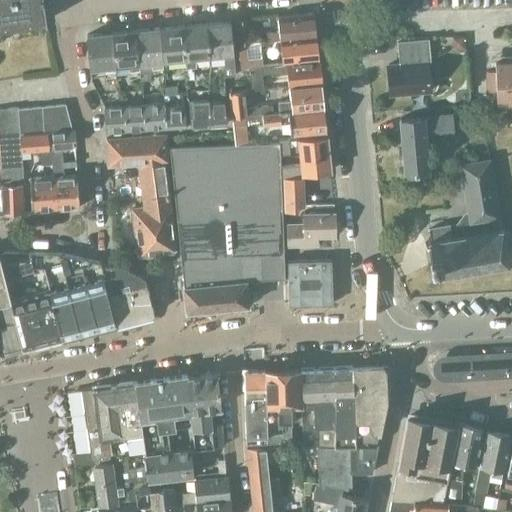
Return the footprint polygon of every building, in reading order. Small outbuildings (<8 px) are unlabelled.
[(0,0),(0,29),(45,23),(41,0),(0,0)] [(276,18),(279,41),(315,37),(313,14),(276,18)] [(237,45),(246,44),(249,44),(247,20),(235,21),(237,45)] [(230,23),(206,25),(210,58),(223,57),(224,66),(221,66),(222,77),(235,76),(230,23)] [(206,25),(182,28),(186,61),(187,69),(191,69),(195,68),(194,60),(210,58),(206,25)] [(182,28),(159,30),(161,63),(186,61),(182,28)] [(134,33),(137,66),(139,82),(149,81),(148,73),(152,73),(151,68),(161,67),(161,63),(159,30),(134,33)] [(113,68),(137,66),(134,33),(110,36),(113,68)] [(89,71),(113,68),(110,36),(85,38),(89,71)] [(279,41),(281,64),(317,60),(315,37),(279,41)] [(464,38),(452,39),(453,51),(465,50),(464,38)] [(396,42),(398,65),(384,66),(387,96),(431,92),(426,39),(396,42)] [(248,67),(261,66),(259,50),(247,51),(246,44),(237,45),(239,69),(248,68),(248,67)] [(287,74),(288,88),(320,85),(317,60),(281,64),(261,66),(248,67),(248,68),(250,90),(263,89),(261,74),(271,73),(271,75),(287,74)] [(486,72),(487,98),(496,98),(496,105),(511,104),(511,61),(494,62),(495,72),(486,72)] [(276,103),(278,113),(322,109),(320,85),(288,88),(290,101),(276,103)] [(176,86),(163,87),(164,96),(177,95),(176,86)] [(228,94),(231,118),(245,117),(245,109),(243,93),(228,94)] [(208,126),(207,104),(207,101),(192,102),(192,107),(188,107),(189,127),(208,126)] [(225,103),(207,104),(208,126),(226,125),(225,103)] [(163,105),(143,106),(145,131),(165,129),(164,109),(163,105)] [(480,105),(469,106),(470,114),(481,114),(480,105)] [(47,133),(49,133),(71,131),(65,106),(41,108),(43,133),(47,133)] [(143,106),(123,108),(125,132),(145,131),(143,106)] [(271,106),(245,109),(245,117),(257,115),(261,115),(268,114),(272,114),(271,106)] [(0,131),(18,129),(17,108),(0,110),(0,131)] [(19,135),(43,133),(41,108),(17,110),(17,108),(18,129),(19,135)] [(125,132),(123,108),(103,109),(105,134),(125,132)] [(183,108),(164,109),(165,129),(185,128),(183,108)] [(322,109),(278,113),(272,114),(268,114),(261,115),(262,126),(288,123),(290,135),(325,131),(322,109)] [(451,113),(399,118),(404,175),(428,173),(425,137),(453,135),(451,113)] [(231,118),(234,144),(247,143),(246,133),(243,134),(242,117),(245,117),(231,118)] [(20,152),(19,135),(18,129),(0,131),(0,185),(1,186),(1,187),(23,186),(20,152)] [(52,165),(53,178),(55,210),(78,209),(76,176),(63,177),(61,151),(64,151),(64,147),(74,146),(71,131),(49,133),(50,154),(51,165),(52,165)] [(48,150),(47,133),(43,133),(19,135),(20,152),(48,150)] [(281,157),(290,156),(299,155),(301,175),(329,172),(325,137),(280,142),(281,157)] [(138,166),(142,201),(167,197),(162,158),(166,158),(165,138),(105,141),(107,168),(138,166)] [(247,143),(234,144),(170,147),(184,295),(186,311),(248,305),(244,271),(261,269),(262,279),(270,278),(285,276),(279,142),(247,143)] [(50,154),(39,155),(39,165),(51,165),(50,154)] [(488,269),(490,268),(490,266),(506,264),(506,265),(508,265),(508,263),(511,256),(511,237),(501,230),(503,228),(500,228),(489,160),(460,165),(470,222),(462,224),(464,236),(454,238),(452,226),(429,230),(430,239),(428,240),(429,242),(427,242),(427,244),(425,244),(425,247),(427,246),(432,273),(430,273),(430,275),(432,274),(432,276),(435,276),(435,278),(437,277),(436,275),(451,273),(452,275),(454,274),(454,272),(471,269),(471,271),(473,271),(473,269),(487,267),(488,269)] [(55,210),(53,178),(34,179),(33,175),(29,175),(32,212),(55,210)] [(284,180),(284,195),(302,194),(302,179),(284,180)] [(0,213),(21,213),(20,187),(0,188),(0,213)] [(302,194),(284,195),(285,213),(297,213),(296,209),(303,208),(302,194)] [(167,197),(142,201),(143,210),(131,211),(138,261),(162,257),(162,252),(175,250),(173,237),(167,197)] [(334,236),(333,214),(332,205),(316,206),(316,215),(301,215),(302,226),(285,226),(286,247),(316,246),(316,236),(334,236)] [(0,257),(3,256),(2,252),(0,252),(0,352),(22,347),(0,261),(0,257)] [(3,252),(2,252),(3,256),(0,257),(0,261),(22,347),(60,337),(42,267),(32,269),(28,252),(3,252)] [(61,253),(28,252),(32,269),(42,267),(60,337),(69,335),(69,336),(96,329),(88,293),(85,293),(84,289),(79,291),(70,255),(61,253)] [(99,262),(70,255),(79,291),(84,289),(85,293),(88,293),(96,329),(110,326),(109,324),(115,323),(99,262)] [(332,305),(331,261),(286,262),(288,306),(332,305)] [(114,265),(99,262),(115,323),(118,322),(120,324),(133,321),(124,284),(119,285),(114,265)] [(124,267),(114,265),(119,285),(124,284),(133,321),(147,317),(148,315),(151,314),(142,277),(124,267)] [(432,369),(432,373),(434,376),(436,378),(440,381),(444,381),(511,377),(511,352),(458,355),(443,355),(441,356),(438,357),(435,360),(433,363),(432,367),(432,369)] [(352,367),(353,404),(360,404),(361,434),(377,435),(384,403),(383,369),(381,367),(380,366),(352,367)] [(301,449),(317,448),(318,484),(341,489),(351,491),(349,448),(354,448),(354,433),(360,432),(361,458),(374,457),(377,435),(361,434),(360,404),(353,404),(352,367),(301,369),(302,406),(291,406),(291,421),(302,420),(302,443),(300,443),(301,449)] [(292,442),(291,421),(291,406),(302,406),(301,369),(265,371),(266,407),(265,407),(266,436),(246,437),(246,444),(292,442)] [(244,371),(246,437),(266,436),(265,407),(266,407),(265,371),(244,371)] [(216,374),(186,378),(191,411),(208,409),(210,418),(221,416),(221,408),(216,374)] [(186,376),(135,383),(144,455),(169,452),(167,434),(176,432),(175,427),(191,425),(194,451),(214,448),(210,418),(208,409),(191,411),(186,378),(186,376)] [(91,466),(93,465),(125,461),(126,467),(145,464),(144,455),(135,383),(81,390),(91,466)] [(223,447),(221,416),(210,418),(214,448),(223,447)] [(397,467),(390,501),(429,503),(442,504),(446,482),(447,482),(457,428),(406,418),(397,467)] [(458,425),(457,428),(447,482),(446,482),(442,504),(456,506),(464,464),(475,466),(482,429),(458,425)] [(354,433),(354,448),(355,474),(370,473),(374,457),(361,458),(360,432),(354,433)] [(509,437),(486,432),(471,504),(494,509),(497,499),(484,497),(490,470),(502,472),(509,437)] [(247,449),(253,511),(275,511),(274,499),(280,499),(278,479),(268,480),(266,464),(279,463),(279,461),(297,459),(296,448),(290,447),(290,451),(286,451),(286,448),(264,447),(247,449)] [(189,449),(169,452),(144,455),(147,481),(193,476),(189,449)] [(224,459),(217,459),(218,472),(225,472),(224,459)] [(126,467),(125,461),(93,465),(98,506),(135,501),(134,491),(148,489),(147,481),(145,464),(126,467)] [(182,503),(194,502),(228,499),(226,477),(193,480),(194,492),(182,493),(182,503)] [(341,489),(318,484),(314,487),(312,499),(338,505),(336,511),(361,511),(364,499),(340,494),(341,489)] [(150,490),(151,506),(136,507),(136,511),(175,511),(175,505),(173,488),(150,490)] [(229,511),(228,499),(194,502),(195,511),(229,511)] [(497,499),(494,509),(504,511),(506,501),(497,499)] [(388,511),(471,511),(472,507),(456,506),(442,504),(429,503),(390,501),(388,511)] [(315,511),(315,502),(304,502),(304,511),(315,511)] [(136,511),(136,507),(136,503),(90,508),(90,511),(136,511)]
